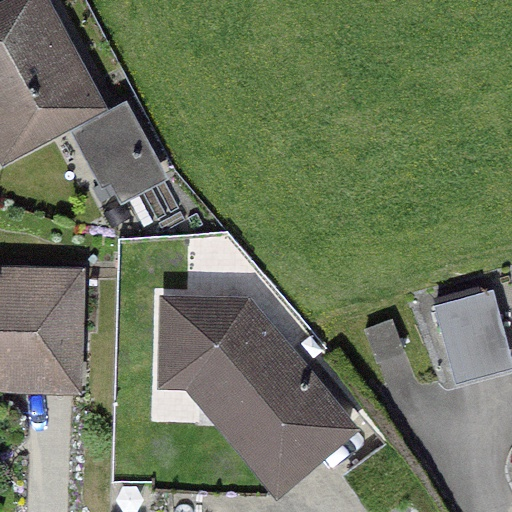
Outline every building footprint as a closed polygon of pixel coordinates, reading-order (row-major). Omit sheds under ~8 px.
[(94,106),(36,0),(13,0),(0,7),(0,153),(2,156),(94,106)] [(121,193),(152,176),(118,112),(78,133),(102,178),(110,173),(121,193)] [(0,384),(70,386),(74,275),(0,273),(0,384)] [(511,351),(497,296),(442,311),(461,383),(511,369),(511,351)] [(243,397),(216,420),(274,488),(346,427),(243,304),(162,303),(160,383),(208,384),(208,369),(219,369),(243,397)] [(403,356),(390,323),(366,333),(380,366),(403,356)] [(373,511),(386,511),(425,485),(391,438),(344,472),(373,511)]
